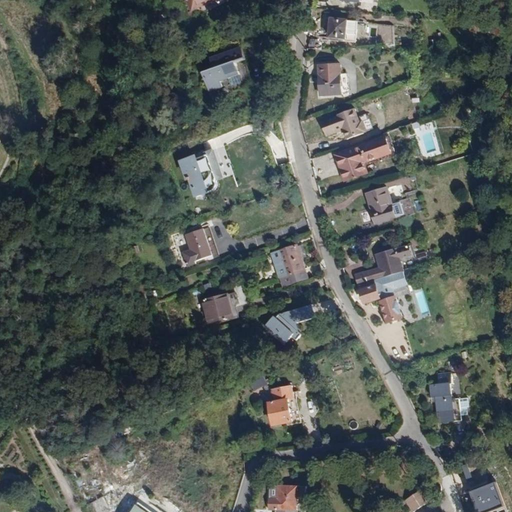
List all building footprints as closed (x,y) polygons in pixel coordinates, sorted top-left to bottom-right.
[(186,0),(188,3),(191,10),(212,0),(186,0)] [(347,18),(329,17),(327,37),(345,39),(347,18)] [(392,46),(393,25),(379,24),(377,45),(392,46)] [(209,56),(212,68),(201,72),(207,91),(220,86),(219,81),(227,79),(230,87),(242,83),(239,75),(235,61),(242,59),(238,46),(209,56)] [(342,95),(339,63),(320,65),(317,65),(317,74),(319,96),(342,95)] [(320,120),(326,137),(341,132),(344,140),(368,131),(363,120),(361,121),(355,107),(320,120)] [(457,113),(450,115),(453,126),(460,123),(457,113)] [(384,136),(333,154),(343,182),(367,174),(363,163),(390,154),(384,136)] [(234,175),(224,146),(206,152),(216,181),(234,175)] [(275,165),(272,152),(258,156),(262,169),(275,165)] [(185,180),(187,179),(194,197),(208,191),(211,189),(213,186),(213,183),(213,180),(205,156),(196,159),(194,155),(178,161),(185,180)] [(387,186),(365,193),(374,224),(396,218),(387,186)] [(213,255),(204,228),(184,235),(189,249),(182,251),(186,264),(213,255)] [(308,278),(295,244),(270,252),(281,287),(308,278)] [(394,248),(374,254),(378,267),(354,274),(357,286),(373,280),(381,278),(402,272),(399,262),(413,258),(409,245),(395,250),(394,248)] [(345,274),(359,270),(358,264),(344,268),(345,274)] [(381,278),(373,280),(377,294),(407,285),(402,272),(381,278)] [(373,280),(357,286),(363,304),(379,299),(377,294),(373,280)] [(226,293),(200,300),(207,324),(232,317),(226,293)] [(395,295),(378,301),(385,324),(403,319),(395,295)] [(295,324),(315,318),(312,305),(278,315),(275,318),(273,316),(265,325),(286,342),(290,337),(296,340),(301,335),(297,332),(295,324)] [(438,374),(438,381),(450,381),(450,373),(438,374)] [(449,384),(429,385),(430,395),(435,395),(435,402),(451,400),(449,384)] [(292,386),(270,390),(272,401),(266,403),(270,427),(286,424),(287,425),(300,423),(295,397),(292,386)] [(451,400),(435,402),(437,424),(462,421),(460,399),(451,400)] [(117,432),(99,437),(101,444),(119,439),(117,432)] [(496,482),(468,492),(475,511),(492,511),(506,508),(496,482)] [(297,511),(300,487),(264,484),(263,507),(268,508),(268,511),(297,511)] [(421,491),(405,501),(411,511),(414,511),(429,502),(421,491)] [(108,496),(94,503),(98,511),(111,511),(115,510),(108,496)] [(151,511),(137,502),(130,511),(151,511)]
